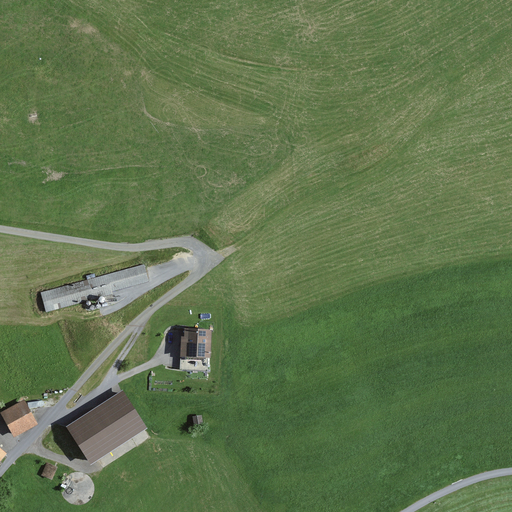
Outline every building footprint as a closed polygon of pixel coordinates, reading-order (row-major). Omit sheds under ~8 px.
[(91,281),(47,293),(52,311),(156,282),(150,261),(123,269),(122,265),(114,268),(115,274),(99,278),(98,273),(89,275),(91,281)] [(219,330),(190,330),(189,358),(218,359),(219,330)] [(129,391),(75,425),(100,464),(153,429),(129,391)] [(30,400),(7,412),(20,435),(42,422),(30,400)] [(0,442),(0,467),(12,452),(0,442)] [(50,459),(44,472),(55,476),(60,464),(50,459)]
